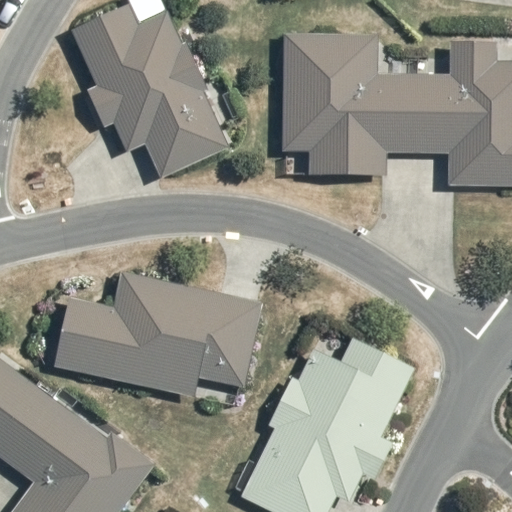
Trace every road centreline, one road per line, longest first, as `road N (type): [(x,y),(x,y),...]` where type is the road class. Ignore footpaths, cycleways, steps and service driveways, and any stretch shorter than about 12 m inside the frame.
road 1 (residential): [(502,356),(353,253),(291,225),(205,208),(105,218),(0,246)]
road 2 (residential): [(411,511),(453,423),(502,356)]
